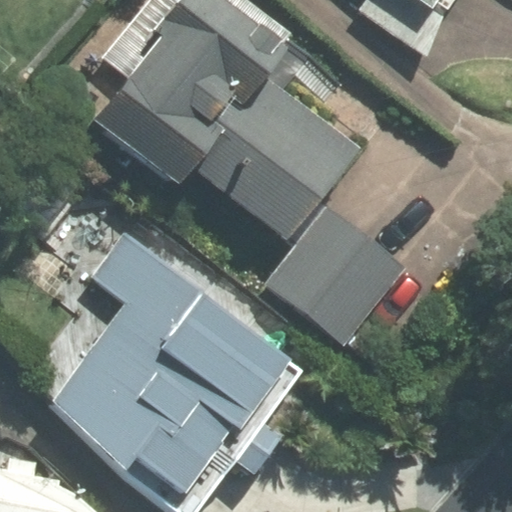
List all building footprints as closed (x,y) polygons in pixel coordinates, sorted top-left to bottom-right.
[(257,53),(189,0),(163,0),(66,125),(151,190),(165,171),(270,252),(344,157),(239,76),(257,53)] [(425,0),(401,0),(417,12),(425,0)] [(325,353),(390,273),(313,212),(248,292),(325,353)] [(287,369),(113,239),(80,282),(113,307),(36,409),(107,462),(98,472),(150,511),(178,511),(214,465),(232,478),(260,442),(242,428),(287,369)] [(0,511),(67,511),(45,486),(20,481),(23,469),(0,464),(0,511)]
